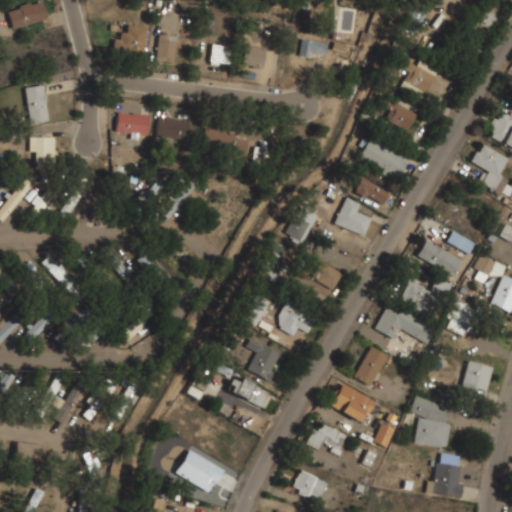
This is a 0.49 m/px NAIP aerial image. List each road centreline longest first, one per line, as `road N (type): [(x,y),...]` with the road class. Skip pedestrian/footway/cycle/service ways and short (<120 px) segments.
road 1 (residential): [(511,43),(315,366),(241,511)]
road 2 (residential): [(312,104),(92,80)]
road 3 (residential): [(65,0),(92,80),(91,150)]
